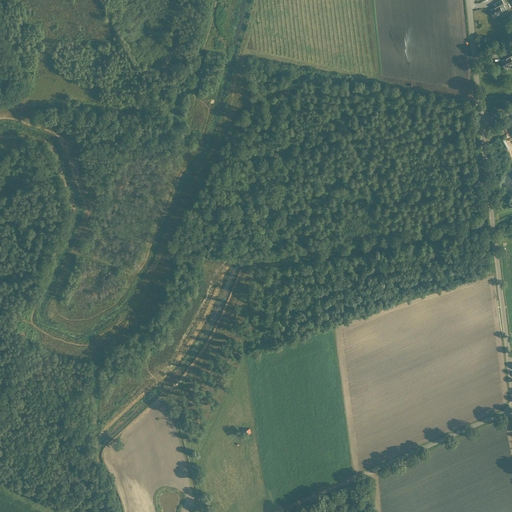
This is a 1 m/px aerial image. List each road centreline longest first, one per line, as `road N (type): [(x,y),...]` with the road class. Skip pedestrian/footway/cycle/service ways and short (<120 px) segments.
road 1 (unclassified): [(511,384),(469,0)]
road 2 (unclassified): [(278,511),(511,409)]
